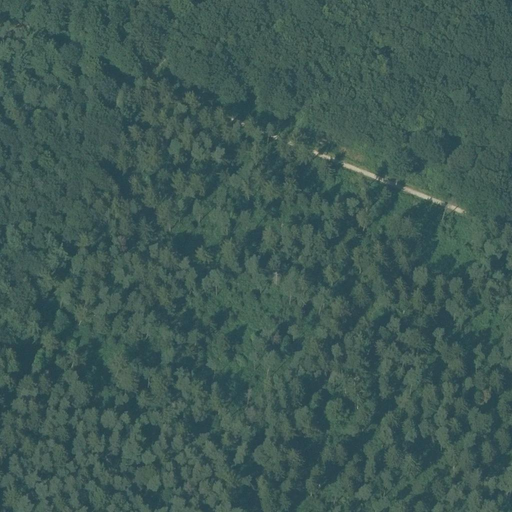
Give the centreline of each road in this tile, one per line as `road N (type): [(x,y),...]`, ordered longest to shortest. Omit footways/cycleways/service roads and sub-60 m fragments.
road 1 (track): [(511,232),(452,196),(145,75)]
road 2 (track): [(145,75),(0,18)]
